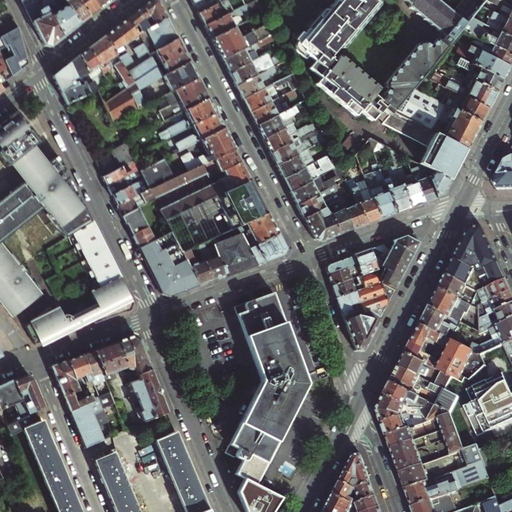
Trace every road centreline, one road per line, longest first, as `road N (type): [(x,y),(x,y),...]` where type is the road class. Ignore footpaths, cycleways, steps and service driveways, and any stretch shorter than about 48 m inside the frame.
road 1 (residential): [(305,259),(174,0)]
road 2 (residential): [(35,78),(150,315)]
road 3 (tertiary): [(458,208),(359,399)]
road 4 (residential): [(150,315),(228,511)]
road 5 (residential): [(34,355),(100,511)]
road 6 (residential): [(305,259),(150,315)]
road 7 (residential): [(458,208),(305,259)]
road 8 (residential): [(359,399),(305,259)]
road 9 (tertiary): [(359,399),(301,511)]
road 10 (residential): [(150,315),(34,355)]
